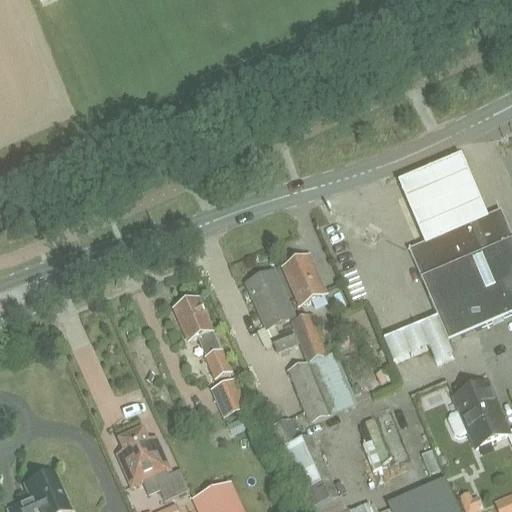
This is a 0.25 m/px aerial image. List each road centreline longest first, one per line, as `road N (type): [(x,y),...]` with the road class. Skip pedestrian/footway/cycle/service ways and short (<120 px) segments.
road 1 (tertiary): [(163,241),(403,158),(511,105)]
road 2 (tertiary): [(0,319),(163,241)]
road 3 (tertiary): [(163,241),(0,285)]
